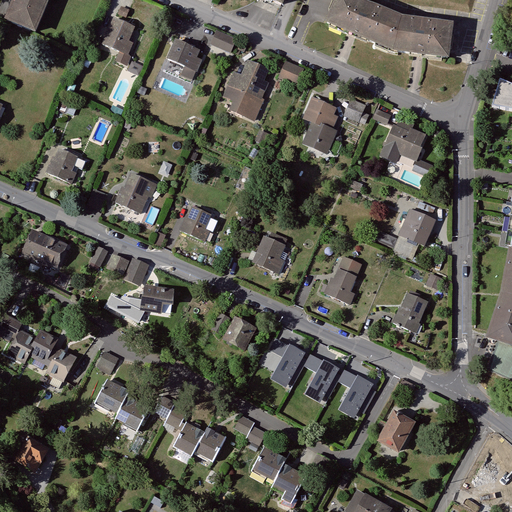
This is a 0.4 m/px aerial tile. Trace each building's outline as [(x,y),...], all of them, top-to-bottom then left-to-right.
[(12,0),(5,19),(36,32),(49,0),(12,0)] [(334,0),(324,25),(393,53),(402,18),(357,0),(334,0)] [(130,10),(121,6),(118,14),(127,18),(130,10)] [(454,25),(402,18),(393,53),(446,60),(454,25)] [(135,29),(113,19),(101,45),(118,53),(115,62),(126,67),(131,57),(128,56),(133,44),(129,43),(135,29)] [(237,40),(217,32),(210,46),(230,55),(237,40)] [(200,51),(175,41),(167,61),(197,73),(202,61),(197,58),(200,51)] [(244,54),(247,47),(240,44),(236,54),(239,55),(240,52),(244,54)] [(264,82),(269,71),(248,61),(241,76),(234,73),(223,99),(233,103),(229,112),(255,123),(265,101),(262,100),(269,84),(264,82)] [(304,70),(286,62),(279,79),(297,87),(304,70)] [(142,67),(133,63),(129,71),(138,76),(142,67)] [(492,108),(511,111),(511,86),(500,81),(492,108)] [(76,86),(69,83),(65,92),(72,95),(76,86)] [(147,89),(140,86),(138,93),(144,96),(147,89)] [(338,110),(313,99),(303,121),(311,125),(302,146),(327,156),(338,132),(333,130),(339,117),(335,116),(338,110)] [(351,101),(345,117),(365,125),(369,115),(364,113),(366,107),(351,101)] [(124,111),(113,106),(110,112),(121,117),(124,111)] [(378,111),(374,120),(388,126),(392,117),(378,111)] [(410,133),(394,126),(381,157),(398,165),(402,157),(416,163),(428,136),(411,129),(410,133)] [(270,135),(260,131),(255,142),(261,145),(262,141),(266,143),(270,135)] [(279,136),(273,133),(267,144),(273,147),(279,136)] [(72,185),(77,173),(72,171),(78,158),(59,150),(56,158),(53,157),(46,174),(72,185)] [(433,167),(419,161),(414,172),(428,179),(433,167)] [(284,167),(274,163),(271,169),(281,173),(284,167)] [(115,204),(142,215),(149,198),(152,199),(158,185),(131,174),(125,189),(122,188),(115,204)] [(363,186),(352,182),(349,188),(360,192),(363,186)] [(101,212),(108,196),(94,190),(88,206),(101,212)] [(205,231),(211,217),(192,209),(189,217),(186,216),(179,233),(205,244),(210,233),(205,231)] [(411,211),(399,239),(380,231),(376,241),(395,249),(393,253),(409,260),(415,244),(426,249),(437,222),(411,211)] [(32,231),(22,254),(58,270),(68,246),(32,231)] [(286,247),(264,238),(253,265),(279,276),(285,262),(280,261),(286,247)] [(101,268),(108,254),(98,249),(91,263),(101,268)] [(511,249),(509,249),(501,290),(511,293),(511,249)] [(130,262),(113,255),(107,269),(124,277),(130,262)] [(331,280),(325,296),(351,307),(355,296),(351,294),(363,266),(344,258),(334,281),(331,280)] [(150,266),(133,259),(124,280),(141,287),(150,266)] [(431,276),(426,286),(440,292),(444,281),(431,276)] [(175,291),(146,287),(141,312),(162,315),(164,306),(174,307),(175,291)] [(511,345),(511,293),(501,290),(487,336),(500,341),(511,345)] [(99,293),(93,304),(107,312),(113,300),(99,293)] [(394,326),(416,335),(430,304),(408,295),(394,326)] [(0,319),(0,338),(12,345),(19,330),(23,324),(3,314),(0,319)] [(231,319),(221,314),(212,331),(222,336),(231,319)] [(246,353),(259,330),(236,318),(224,342),(246,353)] [(25,366),(29,358),(36,339),(19,330),(12,345),(7,356),(25,366)] [(40,332),(36,339),(29,358),(49,368),(58,352),(54,350),(58,342),(40,332)] [(511,345),(500,341),(489,371),(511,381),(511,345)] [(311,356),(290,344),(268,383),(289,395),(311,356)] [(59,350),(58,352),(49,368),(46,374),(64,384),(77,359),(59,350)] [(119,360),(105,353),(97,369),(111,376),(119,360)] [(345,371),(324,359),(303,396),(324,408),(345,371)] [(376,385),(358,375),(338,411),(356,422),(376,385)] [(415,386),(402,380),(398,389),(411,395),(415,386)] [(97,404),(119,416),(130,394),(109,382),(97,404)] [(177,404),(162,396),(153,412),(168,420),(175,407),(177,404)] [(139,434),(151,411),(128,398),(119,416),(116,422),(139,434)] [(163,430),(180,439),(187,425),(183,423),(188,414),(175,407),(168,420),(163,430)] [(402,456),(419,425),(396,412),(379,444),(402,456)] [(256,425),(242,417),(235,430),(249,437),(247,440),(260,447),(267,435),(254,428),(256,425)] [(206,435),(187,425),(180,439),(174,449),(194,459),(196,454),(206,435)] [(209,430),(206,435),(196,454),(214,464),(227,439),(209,430)] [(30,440),(18,461),(29,467),(34,458),(43,463),(50,451),(30,440)] [(491,447),(472,482),(491,493),(509,461),(498,455),(499,452),(491,447)] [(254,472),(276,484),(286,467),(288,462),(266,450),(254,472)] [(334,464),(319,455),(311,470),(326,478),(334,464)] [(308,479),(286,467),(276,484),(274,489),(287,496),(284,502),(293,507),(308,479)] [(348,483),(340,478),(336,485),(343,490),(348,483)] [(389,511),(391,510),(357,490),(344,511),(389,511)] [(473,494),(465,508),(472,511),(485,511),(490,504),(473,494)] [(164,502),(155,497),(152,502),(161,507),(164,502)]
